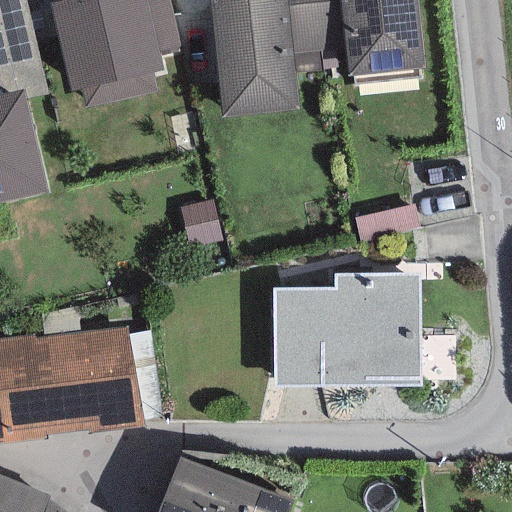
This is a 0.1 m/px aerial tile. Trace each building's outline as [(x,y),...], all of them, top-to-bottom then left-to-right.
[(24,0),(0,0),(0,95),(23,91),(25,99),(46,94),(24,0)] [(168,0),(64,0),(48,4),(68,92),(79,89),(83,107),(157,92),(153,74),(163,71),(160,56),(180,51),(168,0)] [(208,0),(221,118),(297,109),(292,53),(285,0),(208,0)] [(338,0),(285,0),(292,53),(344,47),(338,0)] [(416,0),(338,0),(344,47),(346,77),(423,69),(416,0)] [(0,95),(0,203),(47,193),(25,99),(23,91),(0,95)] [(212,200),(178,207),(186,249),(221,242),(212,200)] [(413,204),(353,219),(359,243),(419,227),(413,204)] [(419,276),(334,276),(335,289),(272,289),(273,388),(420,387),(419,276)] [(0,445),(141,426),(127,327),(33,339),(32,334),(0,338),(0,445)] [(179,459),(157,511),(286,511),(291,502),(179,459)] [(48,497),(0,477),(0,511),(61,511),(46,502),(48,497)]
